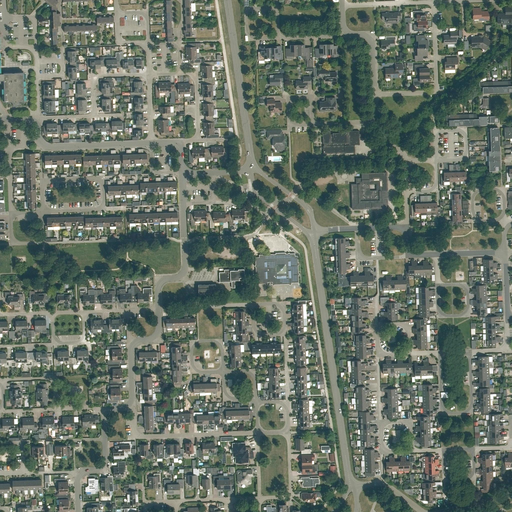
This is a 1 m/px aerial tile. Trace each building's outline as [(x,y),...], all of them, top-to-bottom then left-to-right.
[(57,0),(56,0),(55,0),(43,0),(46,2),(50,7),(50,16),(51,16),(51,23),(50,24),(51,32),(51,35),(49,35),(50,37),(51,37),(52,40),(51,40),(51,44),(57,44),(57,42),(58,42),(58,40),(57,40),(57,32),(58,32),(58,29),(57,29),(57,26),(61,25),(61,23),(60,23),(59,15),(60,15),(60,13),(56,13),(56,4),(58,1),(57,0)] [(171,8),(171,4),(172,4),(172,2),(171,2),(170,0),(169,0),(164,0),(164,5),(165,5),(165,8),(163,8),(163,9),(171,8)] [(184,10),(185,10),(185,12),(192,11),(191,7),(191,4),(192,4),(192,3),(185,3),(185,7),(184,7),(184,10)] [(506,28),(506,24),(511,23),(511,7),(505,7),(505,8),(505,13),(498,14),(499,15),(497,15),(497,23),(502,23),(502,24),(502,28),(506,28)] [(172,12),(171,12),(171,8),(163,9),(165,9),(165,12),(165,17),(171,16),(171,14),(172,14),(172,12)] [(473,15),(473,19),(479,19),(479,20),(489,20),(489,12),(481,12),(481,8),(473,9),(473,15)] [(184,16),(185,16),(185,20),(193,19),(191,19),(191,16),(192,16),(192,11),(185,12),(185,14),(184,14),(184,16)] [(422,14),(421,14),(421,11),(413,11),(413,18),(416,18),(417,21),(418,21),(426,21),(426,14),(422,14)] [(386,13),(382,13),(382,18),(382,19),(382,20),(383,21),(384,22),(385,22),(386,22),(386,23),(391,23),(397,23),(397,21),(401,21),(400,12),(394,12),(394,14),(389,14),(389,12),(385,12),(386,13)] [(105,25),(106,25),(106,23),(109,23),(109,24),(114,24),(113,17),(111,17),(111,16),(109,16),(109,17),(105,17),(105,25)] [(172,18),(171,18),(171,16),(165,17),(165,21),(166,21),(166,24),(164,24),(164,25),(171,25),(171,21),(172,21),(172,18)] [(105,17),(101,18),(101,17),(99,17),(99,18),(97,18),(97,24),(101,24),(101,23),(104,23),(104,25),(105,25),(105,17)] [(185,26),(186,26),(186,28),(192,28),(192,23),(191,24),(191,20),(193,20),(193,19),(185,20),(186,24),(185,24),(185,26)] [(427,27),(427,21),(426,21),(418,21),(418,24),(414,25),(415,31),(418,31),(423,31),(423,28),(423,27),(427,27)] [(89,33),(90,33),(90,31),(93,31),(93,32),(97,32),(97,25),(95,25),(95,24),(93,24),(93,25),(89,25),(89,33)] [(68,25),(66,25),(66,26),(64,26),(64,33),(69,33),(69,32),(72,32),(72,34),(73,34),(72,26),(68,26),(68,25)] [(81,26),(78,26),(78,25),(76,25),(76,26),(72,26),(73,34),(74,34),(74,32),(77,32),(81,32),(81,26)] [(81,32),(85,32),(85,31),(88,31),(88,33),(89,33),(89,25),(85,26),(85,25),(83,25),(83,26),(81,26),(81,32)] [(173,28),(172,28),(171,25),(164,25),(164,26),(166,26),(166,29),(165,29),(165,33),(172,33),(172,31),(173,31),(173,28)] [(184,30),(184,32),(185,32),(185,36),(194,36),(194,35),(192,35),(192,33),(192,28),(186,28),(186,30),(184,30)] [(456,39),(457,39),(457,31),(450,31),(450,35),(444,35),(444,40),(445,39),(445,44),(447,44),(456,44),(456,43),(456,39)] [(174,35),(172,35),(172,33),(165,33),(165,38),(166,38),(166,40),(164,40),(164,41),(173,41),(173,37),(174,37),(174,35)] [(385,50),(386,50),(386,49),(389,49),(389,46),(394,46),(394,40),(396,40),(395,36),(388,37),(388,40),(381,40),(381,49),(382,49),(382,50),(383,50),(384,51),(385,50)] [(428,48),(427,48),(427,44),(428,44),(428,40),(425,40),(425,36),(416,36),(416,41),(418,41),(418,48),(428,48)] [(484,46),(486,48),(490,42),(483,37),(473,38),(473,47),(484,46)] [(196,53),(196,47),(201,47),(201,43),(188,44),(188,47),(186,47),(186,53),(196,53)] [(326,44),(320,45),(320,49),(315,49),(316,57),(322,57),(327,57),(327,54),(326,44)] [(338,56),(337,49),(334,49),(334,46),(333,46),(333,44),(326,44),(327,54),(331,54),(331,57),(338,56)] [(297,45),(290,45),(290,50),(286,51),(286,59),(292,59),(292,56),(298,55),(297,45)] [(304,45),(297,45),(298,55),(303,55),(303,58),(312,58),(312,50),(309,50),(304,50),(304,45)] [(264,60),(264,58),(271,58),(270,48),(267,48),(267,46),(260,47),(260,52),(258,52),(258,61),(264,60)] [(281,46),(274,46),(274,48),(270,48),(271,58),(277,58),(277,59),(282,59),(282,53),(281,53),(281,46)] [(76,51),(75,48),(69,48),(69,51),(68,51),(68,56),(76,56),(76,51)] [(417,55),(415,55),(415,60),(422,60),(422,55),(427,55),(427,52),(426,52),(426,48),(428,48),(418,48),(417,48),(417,55)] [(117,67),(120,67),(119,54),(119,52),(115,52),(116,56),(115,57),(115,59),(111,60),(112,68),(117,67)] [(123,54),(123,52),(119,52),(119,54),(120,67),(123,67),(123,69),(128,68),(128,60),(128,57),(124,58),(123,54)] [(186,53),(186,59),(188,59),(189,63),(201,62),(201,59),(197,59),(196,53),(186,53)] [(70,64),(76,64),(80,64),(80,60),(79,60),(79,56),(76,56),(68,56),(68,62),(70,62),(70,64)] [(87,57),(87,67),(90,67),(90,68),(95,68),(95,60),(90,60),(90,57),(87,57)] [(101,68),(101,66),(104,66),(103,57),(100,57),(100,60),(95,60),(95,68),(101,68)] [(106,66),(106,68),(112,68),(111,60),(111,57),(103,57),(104,66),(106,66)] [(128,68),(133,68),(133,67),(136,67),(136,60),(136,57),(128,57),(128,60),(128,68)] [(136,67),(136,68),(142,68),(142,66),(144,66),(144,57),(141,57),(141,60),(136,60),(136,67)] [(444,62),(445,69),(455,69),(455,64),(458,64),(458,58),(446,58),(447,62),(444,62)] [(214,62),(201,62),(204,62),(204,65),(202,66),(202,72),(212,71),(212,65),(214,65),(214,62)] [(68,73),(76,72),(79,72),(79,67),(76,67),(76,64),(70,64),(70,67),(68,67),(68,73)] [(403,73),(403,65),(402,65),(401,65),(400,64),(395,64),(395,69),(385,69),(385,77),(390,77),(390,78),(393,78),(393,77),(398,77),(398,74),(403,73)] [(414,72),(414,75),(419,75),(429,75),(429,68),(421,68),(421,64),(414,65),(414,72)] [(318,70),(318,77),(325,77),(325,81),(336,81),(336,72),(329,73),(329,69),(318,70)] [(202,72),(202,78),(203,78),(203,81),(215,81),(215,77),(212,77),(212,71),(202,72)] [(24,101),(24,79),(23,72),(4,73),(0,72),(0,81),(3,84),(4,84),(4,102),(12,102),(13,105),(13,106),(20,104),(20,103),(20,102),(24,101)] [(70,81),(77,81),(77,78),(76,72),(68,73),(69,78),(70,78),(70,81)] [(280,85),(279,81),(282,81),(282,75),(276,75),(276,78),(270,78),(270,85),(280,85)] [(419,78),(413,79),(413,86),(420,85),(420,81),(429,81),(429,75),(419,75),(419,78)] [(296,81),(296,89),(301,89),(307,88),(307,84),(311,84),(310,77),(303,77),(303,81),(296,81)] [(140,81),(140,78),(130,79),(130,82),(131,82),(131,87),(142,86),(142,81),(140,81)] [(102,88),(112,88),(112,87),(113,87),(114,86),(114,83),(113,82),(112,82),(112,79),(101,80),(101,83),(102,88)] [(86,89),(85,83),(84,83),(84,80),(77,81),(75,81),(75,89),(86,89)] [(55,81),(45,82),(44,82),(44,85),(44,90),(55,90),(55,85),(55,81)] [(203,81),(203,84),(202,84),(202,91),(213,90),(212,84),(215,84),(215,81),(203,81)] [(165,82),(159,83),(159,85),(155,85),(156,98),(159,97),(159,93),(165,92),(165,82)] [(165,92),(171,92),(174,91),(174,86),(174,84),(171,84),(171,82),(165,82),(165,92)] [(482,93),(488,93),(487,82),(479,82),(479,87),(482,87),(482,91),(482,93)] [(184,94),(190,94),(190,96),(194,96),(193,85),(190,85),(190,83),(184,84),(184,94)] [(184,84),(178,84),(178,86),(174,86),(174,91),(175,99),(178,99),(178,94),(184,94),(184,84)] [(141,92),(142,92),(142,86),(131,87),(131,92),(130,92),(130,95),(141,95),(141,92)] [(102,93),(103,93),(103,96),(110,96),(112,96),(112,95),(114,95),(114,93),(112,93),(112,88),(102,88),(102,93)] [(86,94),(86,89),(75,89),(75,97),(84,97),(84,94),(86,94)] [(44,90),(44,95),(46,95),(46,98),(55,98),(55,90),(44,90)] [(202,91),(203,97),(205,97),(205,100),(212,100),(212,96),(213,96),(213,90),(202,91)] [(142,97),(141,97),(141,95),(130,95),(130,98),(131,98),(131,103),(143,103),(142,97)] [(113,98),(112,96),(110,96),(103,96),(104,99),(102,99),(102,104),(113,104),(113,98)] [(84,100),(84,97),(75,97),(76,105),(86,105),(86,100),(84,100)] [(46,98),(46,101),(44,101),(45,106),(55,106),(55,98),(46,98)] [(335,101),(335,98),(326,98),(327,102),(320,102),(320,111),(333,110),(333,104),(335,104),(335,101)] [(205,100),(205,103),(203,103),(203,110),(213,109),(213,103),(212,103),(212,100),(205,100)] [(282,111),(281,103),(275,103),(274,100),(267,100),(267,106),(270,106),(270,112),(282,111)] [(141,108),(143,108),(143,103),(131,103),(131,108),(130,108),(130,111),(135,111),(141,111),(141,108)] [(102,104),(102,109),(104,109),(104,112),(113,112),(113,104),(102,104)] [(85,110),(86,110),(86,105),(76,105),(76,110),(78,110),(78,113),(85,113),(85,110)] [(47,114),(53,114),(56,114),(55,106),(45,106),(45,111),(46,111),(47,114)] [(168,116),(175,116),(175,112),(170,112),(170,106),(160,107),(160,113),(162,113),(162,116),(168,116)] [(203,110),(203,116),(205,116),(205,119),(213,119),(213,115),(214,115),(213,109),(203,110)] [(486,116),(487,123),(489,123),(494,123),(495,122),(498,122),(498,116),(490,116),(490,110),(486,110),(486,116)] [(141,111),(135,111),(135,114),(135,119),(143,119),(143,114),(141,114),(141,111)] [(449,126),(454,126),(454,115),(445,115),(446,120),(449,120),(449,126)] [(169,126),(168,120),(168,116),(162,116),(160,116),(160,120),(158,120),(158,126),(169,126)] [(487,123),(486,116),(479,116),(479,125),(487,124),(487,123)] [(135,124),(136,127),(142,127),(142,124),(143,124),(143,119),(135,119),(135,124)] [(205,119),(206,122),(204,122),(204,129),(214,128),(214,122),(213,122),(213,119),(205,119)] [(118,129),(117,129),(117,121),(111,121),(112,123),(109,123),(109,129),(109,132),(118,132),(118,129)] [(122,129),(125,129),(125,123),(122,123),(122,121),(117,121),(117,129),(118,129),(122,129)] [(47,124),(47,125),(44,125),(44,134),(52,134),(52,123),(47,124)] [(52,134),(60,134),(60,125),(57,125),(57,123),(52,123),(52,134)] [(60,134),(68,134),(68,123),(63,123),(63,125),(60,125),(60,134)] [(68,123),(68,134),(77,133),(76,124),(73,124),(73,123),(68,123)] [(95,125),(93,125),(93,131),(96,131),(101,131),(101,123),(95,123),(95,125)] [(106,123),(101,123),(101,131),(101,134),(106,134),(106,129),(109,129),(109,123),(106,123)] [(76,124),(77,133),(77,135),(85,135),(84,124),(79,124),(76,124)] [(93,134),(93,131),(93,125),(90,125),(90,124),(84,124),(85,135),(93,134)] [(158,126),(159,132),(161,132),(161,136),(174,135),(174,131),(169,132),(169,126),(158,126)] [(142,130),(142,127),(136,127),(132,127),(132,136),(142,135),(142,130)] [(495,136),(494,133),(499,132),(498,127),(490,128),(490,132),(488,133),(488,136),(495,136)] [(204,129),(204,135),(206,135),(206,138),(219,138),(219,134),(214,134),(214,128),(204,129)] [(282,137),(281,134),(281,130),(275,131),(267,131),(268,138),(273,138),(273,141),(273,143),(273,145),(277,145),(277,151),(282,151),(284,148),(284,137),(282,137)] [(359,145),(359,138),(359,131),(340,131),(340,133),(332,133),(332,134),(330,134),(330,130),(322,131),(323,154),(355,153),(355,145),(359,145)] [(189,150),(189,163),(193,163),(193,158),(199,158),(198,147),(192,148),(192,150),(189,150)] [(199,158),(204,157),(205,160),(208,160),(208,148),(204,148),(204,147),(198,147),(199,158)] [(208,160),(212,160),(212,157),(218,157),(217,147),(211,147),(211,148),(208,148),(208,160)] [(224,159),(227,159),(227,148),(223,148),(223,147),(217,147),(218,157),(223,157),(224,159)] [(388,197),(387,190),(388,190),(387,190),(387,188),(387,186),(388,186),(388,185),(387,185),(387,181),(387,180),(387,176),(387,172),(383,172),(379,173),(379,172),(378,172),(378,173),(375,173),(374,173),(374,172),(373,172),(373,173),(369,173),(369,172),(369,173),(362,173),(361,173),(362,178),(356,179),(356,184),(351,184),(352,191),(351,191),(351,192),(352,192),(352,198),(351,198),(351,199),(353,199),(353,201),(352,201),(352,209),(360,209),(363,209),(370,209),(375,208),(377,208),(377,209),(377,208),(388,208),(388,200),(387,200),(387,198),(388,197)] [(443,172),(443,174),(440,174),(441,185),(444,185),(444,181),(449,181),(449,172),(443,172)] [(469,184),(469,181),(469,177),(466,177),(466,172),(460,172),(460,181),(466,181),(466,185),(469,184)] [(459,190),(447,191),(447,194),(451,194),(452,199),(461,199),(460,193),(459,193),(459,190)] [(411,205),(412,208),(412,216),(415,216),(415,212),(421,212),(420,203),(415,204),(415,205),(411,205)] [(437,207),(437,203),(431,203),(431,212),(431,214),(437,214),(437,216),(440,215),(440,207),(437,207)] [(238,220),(244,220),(244,222),(248,222),(248,211),(244,211),(244,209),(238,210),(238,220)] [(229,221),(229,225),(233,225),(233,220),(238,220),(238,210),(232,210),(232,212),(228,212),(229,214),(229,221)] [(194,213),(191,213),(191,226),(195,226),(195,221),(200,221),(200,211),(194,211),(194,213)] [(200,221),(207,221),(207,220),(210,220),(210,215),(210,213),(206,213),(206,211),(200,211),(200,221)] [(210,220),(210,228),(214,227),(214,223),(219,222),(219,212),(213,212),(213,214),(210,215),(210,220)] [(219,222),(226,222),(229,221),(229,214),(225,214),(225,212),(219,212),(219,222)] [(452,216),(452,221),(448,221),(449,224),(461,224),(461,215),(452,216)] [(289,251),(293,246),(277,231),(273,236),(279,242),(277,245),(279,247),(282,244),(289,251)] [(298,275),(299,274),(298,273),(298,265),(299,264),(298,263),(297,256),(296,256),(295,256),(295,253),(288,254),(288,253),(285,254),(285,253),(283,253),(278,253),(275,253),(275,254),(266,254),(259,255),(259,257),(257,257),(255,257),(256,264),(254,266),(256,267),(256,274),(255,275),(256,277),(256,284),(258,284),(264,284),(265,283),(266,285),(267,283),(267,282),(272,282),(272,281),(274,281),(274,285),(275,285),(275,284),(281,284),(282,284),(289,284),(290,285),(291,284),(291,283),(298,282),(298,281),(298,276),(298,275)] [(414,262),(411,262),(411,266),(408,266),(408,271),(405,271),(405,278),(409,278),(409,276),(414,275),(414,262)] [(232,288),(235,288),(235,280),(234,270),(234,268),(234,269),(224,270),(224,272),(219,272),(219,282),(218,282),(231,282),(232,288)] [(235,270),(234,270),(235,280),(240,280),(239,278),(241,278),(244,277),(244,279),(244,269),(238,269),(238,270),(237,270),(237,269),(236,269),(235,269),(235,270)] [(350,277),(345,277),(345,272),(338,273),(339,281),(341,281),(342,284),(350,284),(350,277)] [(406,284),(409,284),(409,278),(405,278),(405,280),(402,280),(402,276),(400,276),(400,290),(406,289),(406,284)] [(484,281),(482,281),(480,283),(480,285),(485,285),(485,283),(494,283),(494,279),(498,279),(498,276),(484,277),(484,281)] [(215,284),(208,284),(205,284),(205,285),(198,285),(198,295),(216,294),(215,284)] [(131,303),(131,296),(134,295),(134,285),(131,286),(131,288),(129,288),(128,290),(128,293),(126,293),(126,303),(131,303)] [(134,285),(134,295),(137,295),(138,302),(143,302),(143,293),(140,293),(140,290),(139,288),(137,288),(137,285),(134,285)] [(120,296),(120,304),(126,304),(126,303),(126,293),(126,288),(119,289),(119,290),(117,290),(117,296),(120,296)] [(143,302),(143,303),(149,303),(149,295),(152,295),(152,289),(152,288),(143,288),(143,293),(143,302)] [(58,302),(63,302),(64,302),(63,295),(63,293),(59,293),(59,289),(54,289),(54,296),(57,296),(58,302)] [(67,292),(63,292),(63,293),(63,295),(64,302),(63,302),(63,305),(65,304),(65,306),(69,306),(69,304),(70,304),(69,298),(72,298),(72,290),(67,290),(67,292)] [(97,290),(94,290),(92,290),(91,291),(91,295),(88,295),(89,304),(94,304),(94,297),(97,297),(97,290)] [(102,290),(100,290),(97,290),(97,297),(100,297),(101,304),(106,303),(106,294),(103,294),(103,290),(102,290)] [(115,296),(115,290),(109,291),(109,294),(106,294),(106,303),(106,304),(112,304),(112,296),(115,296)] [(35,291),(29,291),(29,297),(33,297),(33,303),(39,303),(39,296),(39,294),(35,294),(35,291)] [(83,305),(89,305),(89,304),(88,295),(85,295),(85,291),(80,292),(80,297),(83,297),(83,305)] [(10,292),(5,292),(5,298),(8,298),(8,304),(14,304),(14,297),(14,295),(10,295),(10,292)] [(39,293),(39,294),(39,296),(39,303),(39,305),(40,305),(40,307),(44,307),(44,305),(45,305),(45,299),(48,299),(47,293),(39,293)] [(20,306),(20,300),(23,300),(23,294),(17,294),(18,297),(14,297),(14,304),(14,306),(20,306)] [(292,308),(292,312),(303,311),(303,304),(306,304),(306,300),(298,301),(298,304),(293,304),(293,306),(292,306),(292,307),(292,308)] [(479,317),(485,317),(486,317),(486,313),(487,313),(487,308),(477,308),(478,311),(474,311),(474,314),(479,314),(479,317)] [(419,316),(416,316),(416,319),(423,319),(423,316),(429,316),(433,316),(433,313),(429,313),(429,310),(419,310),(419,316)] [(499,319),(499,316),(491,316),(491,313),(487,313),(486,313),(486,317),(485,317),(486,323),(495,322),(495,319),(499,319)] [(426,325),(426,319),(429,319),(429,316),(423,316),(423,319),(416,319),(412,319),(412,322),(416,322),(416,325),(426,325)] [(46,336),(49,336),(49,330),(46,330),(46,329),(46,320),(40,320),(41,332),(43,332),(43,333),(46,333),(46,336)] [(97,329),(101,329),(101,333),(106,332),(106,326),(103,326),(103,320),(97,320),(97,329)] [(109,320),(109,326),(106,326),(106,332),(112,332),(112,329),(115,329),(115,320),(109,320)] [(26,337),(28,337),(31,337),(31,330),(28,330),(27,329),(27,321),(21,321),(21,330),(22,333),(25,333),(26,337)] [(366,328),(366,326),(352,326),(352,332),(351,332),(351,335),(356,335),(357,335),(357,332),(362,332),(362,329),(366,329),(366,328)] [(363,332),(362,332),(357,332),(357,335),(356,335),(356,341),(370,340),(369,338),(365,338),(365,335),(363,335),(363,332)] [(248,335),(247,336),(246,333),(236,333),(236,340),(241,340),(241,342),(248,341),(248,335)] [(180,352),(180,347),(180,346),(180,343),(172,344),(172,347),(172,353),(180,352)] [(107,350),(110,349),(112,349),(112,355),(122,355),(121,349),(119,349),(119,346),(107,346),(107,350)] [(77,357),(76,357),(73,357),(73,364),(73,365),(76,365),(76,360),(83,360),(83,349),(81,349),(80,350),(77,350),(77,357)] [(91,363),(91,357),(88,357),(88,350),(85,350),(84,349),(83,349),(83,360),(84,360),(84,361),(86,361),(86,363),(91,363)] [(58,351),(58,358),(54,358),(54,364),(57,364),(57,361),(63,360),(63,350),(61,350),(60,351),(58,351)] [(66,351),(65,350),(63,350),(63,360),(67,360),(67,364),(73,364),(73,357),(69,358),(69,351),(66,351)] [(18,364),(18,362),(21,362),(21,351),(19,351),(18,352),(16,353),(16,358),(14,360),(11,360),(11,366),(11,367),(14,367),(14,366),(16,366),(18,364)] [(29,365),(29,366),(32,366),(31,359),(28,359),(27,357),(27,352),(24,352),(23,351),(21,351),(21,362),(25,362),(25,364),(27,365),(29,365)] [(35,365),(37,365),(39,363),(39,361),(42,361),(41,351),(40,351),(39,352),(36,352),(36,357),(35,359),(31,359),(32,366),(35,366),(35,365)] [(45,363),(47,365),(52,365),(52,358),(49,358),(47,357),(47,351),(44,351),(43,351),(41,351),(42,361),(42,363),(45,363)] [(151,360),(156,360),(157,360),(157,359),(160,359),(160,352),(157,352),(157,351),(156,351),(156,352),(151,352),(151,360)] [(8,366),(11,366),(11,360),(6,360),(6,353),(3,353),(2,352),(1,352),(1,362),(8,362),(8,366)] [(140,361),(145,360),(145,352),(139,352),(139,353),(136,353),(136,360),(139,360),(139,361),(140,361)] [(119,360),(122,360),(122,355),(112,355),(109,355),(109,360),(107,360),(107,364),(119,363),(119,360)] [(406,373),(411,373),(412,377),(415,377),(415,376),(414,370),(412,371),(411,364),(411,359),(408,359),(408,363),(405,363),(406,373)] [(414,362),(414,364),(411,364),(412,371),(414,370),(415,376),(421,376),(420,366),(417,366),(417,362),(414,362)] [(109,369),(112,369),(113,374),(122,374),(122,368),(119,369),(119,365),(109,366),(109,369)] [(143,377),(143,382),(152,382),(152,376),(151,376),(151,373),(144,373),(144,376),(143,376),(143,377)] [(120,383),(120,380),(122,380),(122,374),(113,374),(113,380),(110,380),(110,383),(120,383)] [(173,375),(173,381),(174,381),(174,384),(181,384),(181,381),(182,381),(181,381),(181,375),(173,375)] [(365,380),(365,377),(351,378),(352,383),(350,384),(350,387),(355,387),(358,387),(358,383),(361,383),(361,380),(365,380)] [(211,392),(216,391),(217,391),(220,391),(220,383),(217,383),(216,379),(210,379),(211,383),(211,392)] [(480,379),(480,383),(476,383),(476,386),(481,385),(487,385),(488,388),(490,388),(494,388),(494,385),(490,385),(490,379),(480,379)] [(194,392),(199,392),(199,380),(193,381),(193,384),(190,384),(190,392),(193,392),(194,392)] [(38,392),(36,392),(36,394),(48,394),(48,389),(47,389),(47,383),(40,384),(40,388),(38,388),(38,392)] [(365,386),(363,386),(363,383),(361,383),(358,383),(358,387),(355,387),(355,392),(369,392),(369,389),(365,389),(365,386)] [(11,391),(10,391),(10,395),(22,395),(22,392),(20,392),(20,388),(17,389),(17,385),(11,385),(11,391)] [(120,394),(120,388),(119,388),(119,385),(109,385),(107,385),(108,394),(111,394),(120,394)] [(480,392),(476,392),(476,394),(490,394),(490,388),(488,388),(487,385),(481,385),(481,388),(480,388),(480,392)] [(280,394),(280,393),(280,389),(269,390),(267,390),(267,391),(267,394),(268,396),(270,396),(270,400),(275,399),(275,398),(279,398),(279,395),(280,395),(280,394)] [(153,399),(152,399),(152,393),(144,394),(140,394),(140,400),(145,400),(145,403),(152,402),(152,399),(153,399)] [(36,394),(36,401),(41,401),(41,405),(47,404),(47,398),(48,398),(48,394),(36,394)] [(118,399),(120,399),(120,394),(111,394),(111,399),(107,400),(107,403),(118,402),(118,399)] [(12,405),(18,404),(18,401),(21,401),(21,397),(22,397),(22,395),(10,395),(10,400),(11,400),(12,405)] [(144,406),(145,412),(153,411),(153,406),(153,405),(152,405),(152,402),(145,403),(145,406),(144,406)] [(482,415),(488,414),(489,414),(495,414),(495,411),(491,411),(491,405),(477,406),(477,408),(481,408),(481,412),(482,411),(482,415)] [(226,419),(232,419),(231,407),(226,408),(226,410),(226,411),(223,411),(223,415),(223,419),(226,418),(226,419)] [(243,418),(249,418),(252,418),(252,410),(249,410),(249,407),(243,407),(243,418)] [(423,407),(423,413),(420,413),(420,416),(420,417),(430,416),(433,416),(432,413),(437,413),(437,410),(433,410),(432,407),(423,407)] [(219,414),(214,415),(214,423),(220,423),(220,422),(223,422),(223,419),(223,415),(223,411),(222,408),(219,408),(220,414),(219,414)] [(191,422),(191,421),(194,421),(193,416),(194,416),(193,413),(190,413),(184,413),(185,422),(190,422),(191,422)] [(92,427),(92,425),(95,425),(95,422),(98,422),(98,416),(93,416),(93,414),(89,415),(89,427),(92,427)] [(168,422),(173,422),(173,414),(167,414),(164,414),(164,422),(167,422),(168,422)] [(80,423),(80,425),(83,425),(83,427),(84,428),(86,428),(87,427),(89,427),(89,415),(84,415),(84,416),(79,416),(79,423),(80,423)] [(197,423),(203,423),(202,415),(197,415),(196,415),(196,416),(194,416),(193,416),(194,421),(194,423),(197,423)] [(45,429),(45,428),(48,427),(48,417),(42,418),(42,423),(39,423),(40,430),(45,429)] [(52,429),(57,429),(57,423),(54,423),(54,417),(48,417),(48,427),(52,427),(52,429)] [(65,429),(65,427),(68,427),(68,417),(62,417),(62,422),(59,422),(60,429),(65,429)] [(74,422),(74,417),(68,417),(68,427),(72,427),(72,428),(77,428),(77,422),(74,422)] [(25,430),(25,428),(29,428),(28,418),(22,418),(22,424),(19,424),(20,430),(25,430)] [(32,428),(32,430),(37,430),(37,423),(34,423),(34,418),(28,418),(29,428),(32,428)] [(0,430),(5,431),(5,429),(9,429),(8,419),(2,419),(3,424),(0,424),(0,430)] [(14,424),(14,419),(8,419),(9,429),(12,429),(12,431),(17,430),(17,424),(14,424)] [(299,425),(299,431),(304,431),(304,428),(309,428),(309,421),(298,421),(299,425)] [(145,423),(145,429),(146,429),(146,432),(153,432),(153,429),(154,429),(154,428),(153,423),(145,423)] [(301,453),(310,453),(310,449),(304,449),(304,438),(296,439),(296,449),(301,449),(301,453)] [(370,443),(374,442),(374,440),(360,440),(361,446),(359,446),(359,449),(364,449),(372,449),(372,446),(370,446),(370,443)] [(193,450),(193,443),(186,443),(186,453),(190,452),(190,457),(196,457),(196,450),(193,450)] [(208,456),(208,452),(209,452),(208,443),(202,443),(202,449),(198,449),(198,450),(199,457),(203,457),(203,456),(208,456)] [(214,449),(214,443),(208,443),(209,452),(212,452),(212,455),(218,455),(218,448),(214,449)] [(233,453),(235,453),(251,452),(250,447),(246,447),(246,448),(245,448),(244,447),(245,447),(245,443),(232,443),(233,453)] [(148,455),(148,459),(151,458),(151,451),(148,451),(148,444),(140,445),(140,447),(137,447),(138,451),(140,451),(140,455),(148,455)] [(154,454),(157,454),(157,458),(163,458),(163,444),(154,444),(154,454)] [(170,453),(173,453),(174,453),(173,444),(167,444),(167,451),(164,451),(164,458),(168,458),(167,457),(170,457),(170,453)] [(178,458),(178,457),(184,456),(183,450),(180,450),(179,444),(173,444),(174,453),(173,453),(174,458),(178,458)] [(70,448),(67,448),(67,445),(61,445),(61,455),(67,455),(67,458),(70,458),(70,448)] [(130,445),(119,445),(120,448),(113,449),(113,456),(114,456),(114,459),(118,458),(118,455),(124,455),(123,451),(130,451),(130,445)] [(33,458),(33,456),(38,456),(38,446),(32,447),(32,449),(29,449),(30,458),(33,458)] [(247,458),(247,457),(249,457),(249,458),(253,457),(253,452),(251,452),(235,453),(236,463),(248,462),(248,458),(247,458)] [(314,455),(302,455),(302,465),(311,464),(311,458),(314,458),(314,455)] [(389,458),(389,462),(384,462),(384,466),(386,466),(386,471),(392,471),(392,457),(389,458)] [(124,475),(124,472),(125,472),(125,464),(129,464),(129,461),(118,461),(118,467),(114,467),(114,478),(119,478),(118,475),(124,475)] [(302,465),(302,474),(315,473),(315,470),(312,470),(311,464),(302,465)] [(193,475),(188,475),(188,484),(192,484),(192,486),(197,485),(196,475),(199,475),(199,468),(193,468),(193,475)] [(237,481),(237,483),(238,484),(240,484),(241,483),(244,483),(245,484),(250,484),(251,483),(251,478),(250,477),(250,475),(251,476),(252,476),(252,475),(252,471),(251,471),(251,470),(247,470),(246,471),(241,471),(240,470),(237,470),(236,471),(236,474),(238,475),(238,480),(237,481)] [(157,487),(157,480),(160,480),(160,473),(154,474),(154,477),(149,477),(149,487),(157,487)] [(426,480),(426,482),(426,483),(434,482),(434,479),(435,479),(435,476),(439,476),(439,473),(425,474),(425,480),(426,480)] [(223,479),(223,476),(223,475),(219,475),(219,476),(213,476),(213,483),(217,483),(217,489),(224,489),(223,479)] [(233,476),(227,476),(223,476),(223,479),(224,489),(226,488),(226,490),(230,489),(230,483),(233,482),(233,476)] [(303,481),(303,487),(315,486),(315,483),(319,483),(319,478),(309,478),(309,477),(305,477),(305,480),(307,480),(307,481),(303,481)] [(89,487),(85,487),(85,491),(91,491),(91,493),(95,493),(95,491),(98,491),(98,479),(95,479),(95,478),(88,478),(89,487)] [(109,491),(113,491),(113,483),(109,483),(109,478),(101,478),(101,490),(109,489),(109,491)] [(55,482),(58,482),(59,487),(68,487),(68,482),(65,482),(65,479),(55,479),(55,482)] [(176,479),(176,484),(173,484),(174,493),(180,493),(180,486),(183,486),(183,479),(176,479)] [(173,484),(170,484),(170,480),(164,480),(164,487),(167,487),(168,493),(174,493),(173,484)] [(494,489),(493,483),(480,483),(477,483),(477,486),(480,486),(484,486),(484,489),(481,489),(481,492),(487,492),(487,489),(494,489)] [(66,496),(66,493),(68,493),(68,487),(59,487),(59,493),(57,493),(57,496),(66,496)] [(124,493),(127,493),(127,497),(138,497),(137,491),(131,491),(130,487),(124,488),(124,493)] [(307,493),(302,493),(301,493),(301,497),(302,498),(304,498),(304,500),(307,500),(307,501),(308,502),(312,502),(313,501),(316,501),(315,498),(317,497),(322,496),(321,493),(321,492),(313,492),(313,493),(308,493),(307,493)] [(441,494),(436,494),(422,494),(423,500),(428,500),(428,503),(432,503),(432,497),(441,496),(441,494)] [(56,499),(59,499),(59,505),(69,505),(69,499),(66,499),(66,496),(57,496),(56,496),(56,499)] [(127,497),(127,502),(124,502),(124,504),(122,504),(122,507),(129,507),(129,504),(138,504),(138,497),(127,497)] [(87,508),(87,511),(101,511),(102,510),(100,510),(100,503),(93,503),(93,507),(87,508)]
